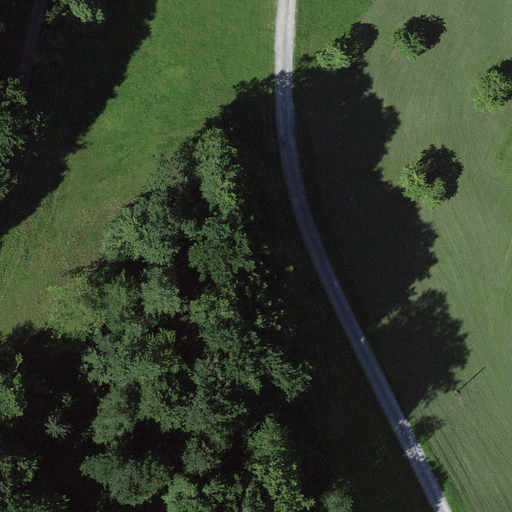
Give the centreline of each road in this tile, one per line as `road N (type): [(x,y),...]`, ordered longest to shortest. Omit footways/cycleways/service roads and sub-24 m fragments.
road 1 (track): [(444,511),(311,241),(287,122),(289,0)]
road 2 (track): [(40,0),(0,164)]
